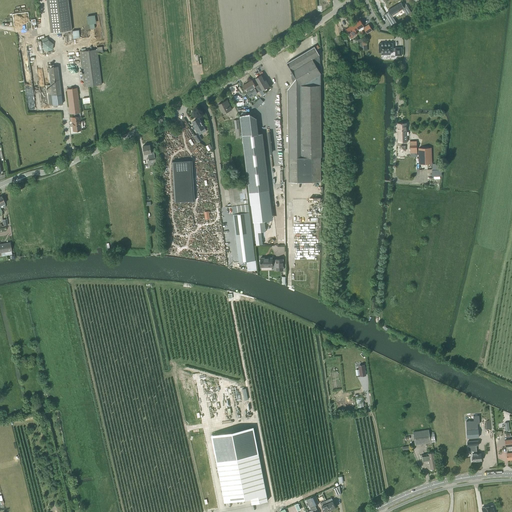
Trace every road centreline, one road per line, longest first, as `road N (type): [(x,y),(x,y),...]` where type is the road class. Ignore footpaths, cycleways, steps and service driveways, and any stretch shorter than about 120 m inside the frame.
road 1 (tertiary): [(0,186),(155,123),(352,0)]
road 2 (track): [(406,36),(430,48),(458,122),(448,200),(408,191)]
road 3 (unknown): [(268,55),(274,244)]
road 4 (unknown): [(202,96),(232,250)]
road 5 (primary): [(372,511),(435,484),(511,473)]
